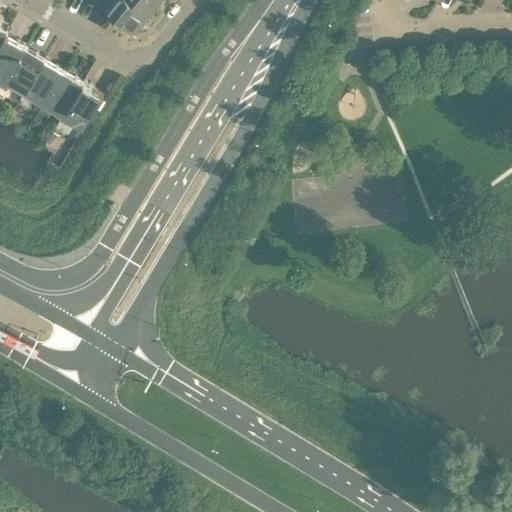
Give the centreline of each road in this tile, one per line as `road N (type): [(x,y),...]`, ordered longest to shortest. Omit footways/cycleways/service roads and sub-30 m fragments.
road 1 (tertiary): [(113,347),(245,129),(305,0)]
road 2 (tertiary): [(292,0),(85,331)]
road 3 (secondary): [(392,511),(113,347)]
road 4 (secondary): [(86,393),(281,511)]
road 5 (residential): [(511,21),(410,26),(394,22),(386,0)]
road 6 (residential): [(142,67),(37,0)]
